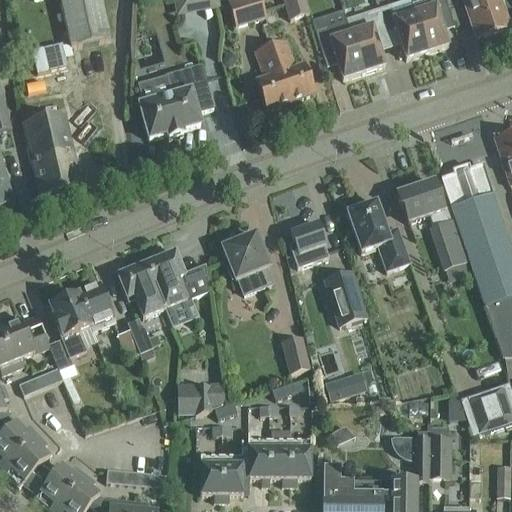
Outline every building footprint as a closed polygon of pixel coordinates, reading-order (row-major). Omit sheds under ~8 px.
[(109,43),(99,0),(58,0),(70,51),(109,43)] [(217,0),(172,0),(176,18),(219,10),(217,0)] [(265,21),(260,3),(258,0),(241,0),(242,1),(227,5),(234,31),(265,21)] [(303,0),(282,0),(289,23),(309,17),(303,0)] [(414,0),(409,2),(426,56),(448,49),(441,29),(452,25),(443,0),(414,0)] [(508,30),(498,0),(462,0),(476,41),(508,30)] [(405,63),(426,56),(409,2),(389,8),(390,10),(378,13),(388,46),(399,42),(405,63)] [(378,49),(388,46),(378,13),(366,17),(370,30),(350,36),(363,76),(384,70),(378,49)] [(342,83),(363,76),(350,36),(348,28),(328,35),(326,30),(315,33),(325,66),(336,63),(342,83)] [(285,43),(269,49),(290,106),(314,97),(304,67),(295,71),(285,43)] [(265,114),(290,106),(269,49),(255,54),(264,81),(255,84),(265,114)] [(142,108),(138,109),(148,143),(166,138),(168,143),(183,138),(181,134),(200,129),(196,117),(213,112),(200,68),(165,78),(166,78),(171,99),(142,108)] [(0,136),(11,133),(0,92),(0,136)] [(64,117),(34,123),(20,126),(40,203),(80,192),(64,117)] [(510,190),(511,189),(511,136),(494,142),(510,190)] [(0,213),(14,209),(0,157),(0,213)] [(472,275),(485,312),(502,361),(511,360),(511,255),(482,169),(441,184),(467,259),(465,260),(470,276),(472,275)] [(405,196),(396,198),(403,217),(406,226),(428,218),(432,217),(436,231),(432,232),(445,272),(466,265),(465,260),(453,225),(455,225),(450,211),(443,213),(433,186),(417,191),(416,189),(404,193),(405,196)] [(385,276),(410,267),(401,241),(389,245),(376,206),(368,209),(367,205),(352,211),(353,214),(346,217),(360,257),(376,251),(385,276)] [(328,261),(323,247),(317,228),(307,231),(306,229),(290,234),(294,246),(288,247),(296,271),(328,261)] [(237,284),(243,299),(272,288),(265,272),(268,271),(255,238),(237,245),(236,243),(224,248),(225,250),(222,252),(229,269),(227,270),(231,282),(234,281),(235,284),(237,284)] [(174,255),(145,267),(164,314),(208,296),(205,268),(183,277),(174,255)] [(142,322),(164,314),(145,267),(116,279),(126,303),(133,300),(142,322)] [(339,332),(366,323),(351,276),(324,284),(339,332)] [(75,298),(90,331),(91,331),(93,336),(116,327),(114,322),(115,321),(101,287),(75,298)] [(49,352),(62,384),(77,377),(70,361),(85,355),(77,337),(90,331),(75,298),(45,310),(48,317),(49,316),(60,343),(47,348),(49,352)] [(0,377),(1,379),(25,370),(23,362),(49,352),(47,348),(36,320),(20,326),(17,319),(0,325),(0,377)] [(140,359),(152,354),(152,353),(142,328),(130,333),(140,359)] [(126,364),(140,359),(130,333),(116,339),(126,364)] [(310,373),(302,340),(280,346),(288,378),(310,373)] [(168,395),(152,354),(140,359),(156,400),(168,395)] [(23,400),(24,400),(61,384),(57,372),(18,388),(23,400)] [(69,381),(61,384),(70,403),(71,406),(78,403),(69,381)] [(299,384),(290,388),(293,397),(303,394),(299,384)] [(511,400),(507,387),(459,404),(473,442),(511,427),(511,400)] [(290,388),(280,391),(284,401),(293,397),(290,388)] [(194,389),(178,390),(179,420),(195,420),(210,414),(210,413),(225,409),(222,389),(209,389),(194,389)] [(280,391),(271,394),(274,404),(284,401),(280,391)] [(338,391),(326,391),(331,403),(342,401),(338,391)] [(232,408),(223,411),(226,420),(236,417),(232,408)] [(259,419),(268,419),(268,409),(259,409),(259,419)] [(277,410),(268,409),(268,419),(276,419),(277,410)] [(290,409),(290,419),(299,419),(299,409),(290,409)] [(223,411),(214,414),(217,424),(226,420),(223,411)] [(9,421),(7,421),(0,425),(0,471),(18,491),(49,462),(41,454),(47,449),(29,429),(23,435),(9,421)] [(211,440),(221,440),(221,431),(211,430),(211,440)] [(221,431),(221,440),(230,440),(230,431),(221,431)] [(418,434),(417,442),(430,442),(430,434),(418,434)] [(409,464),(414,465),(415,442),(391,441),(391,443),(392,448),(393,453),(398,458),(404,462),(409,464)] [(414,468),(430,469),(430,442),(417,442),(415,442),(414,465),(414,468)] [(430,442),(430,469),(430,483),(451,484),(451,442),(430,442)] [(242,460),(242,498),(248,498),(247,484),(261,484),(261,490),(269,490),(269,484),(269,444),(246,444),(246,446),(242,446),(242,460)] [(289,444),(269,444),(269,484),(281,484),(281,490),(289,490),(289,444)] [(310,444),(289,444),(289,490),(296,490),(296,484),(310,484),(310,444)] [(213,506),(221,506),(221,460),(200,460),(200,500),(213,500),(213,506)] [(242,500),(242,498),(242,460),(221,460),(221,506),(228,506),(228,500),(242,500)] [(98,511),(103,503),(90,493),(95,486),(74,470),(69,476),(60,469),(45,488),(41,485),(34,495),(38,498),(34,502),(46,511),(98,511)] [(508,502),(509,471),(496,470),(496,502),(508,502)] [(382,511),(382,486),(338,486),(338,472),(322,473),(322,494),(321,511),(325,511),(326,511),(325,511),(382,511)] [(165,480),(164,480),(106,474),(105,487),(164,492),(165,480)] [(480,501),(480,485),(469,485),(469,501),(480,501)] [(382,486),(382,511),(414,511),(415,486),(411,486),(382,486)] [(103,503),(98,511),(145,511),(146,507),(103,503)]
